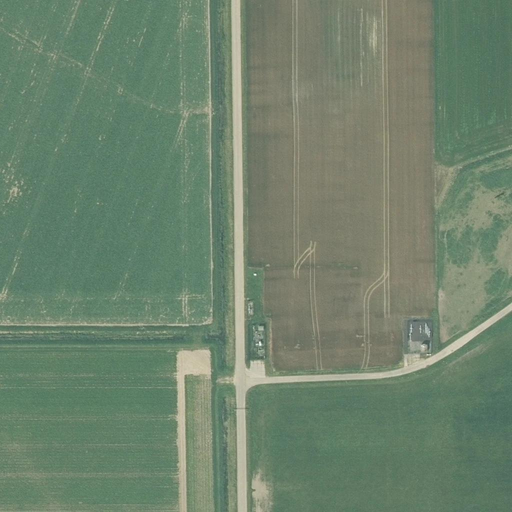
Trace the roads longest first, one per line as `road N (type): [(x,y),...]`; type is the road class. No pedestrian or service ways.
road 1 (unclassified): [(240,383),(236,0)]
road 2 (unclassified): [(240,383),(399,373),(511,306)]
road 3 (unclassified): [(242,511),(240,383)]
